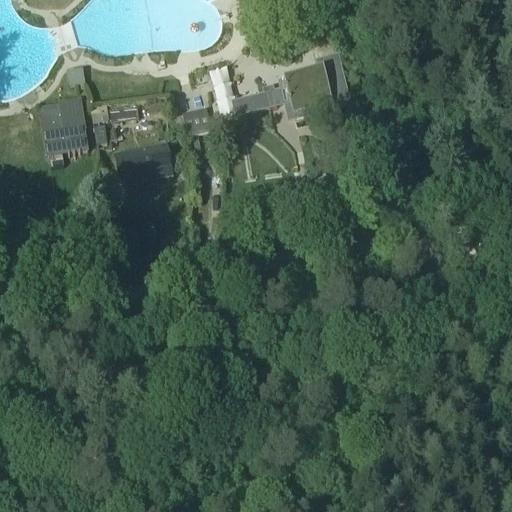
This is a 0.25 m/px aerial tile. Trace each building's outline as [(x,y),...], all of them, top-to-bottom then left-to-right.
[(292,95),(285,97),(288,111),(292,110),(296,125),(350,109),(325,18),(321,18),(317,0),(300,0),(315,67),(317,66),(320,80),(290,89),(292,95)] [(83,75),(67,77),(69,91),(85,89),(83,75)] [(204,75),(204,87),(223,88),(224,75),(204,75)] [(266,101),(237,108),(240,121),(269,114),(266,101)] [(59,107),(37,110),(46,164),(49,163),(51,173),(63,171),(62,161),(68,160),(67,159),(80,157),(80,159),(88,158),(84,134),(86,134),(81,105),(59,108),(59,107)] [(229,119),(232,108),(217,105),(215,116),(229,119)] [(104,124),(103,112),(91,113),(92,126),(104,124)] [(205,115),(182,121),(187,143),(210,136),(205,115)] [(148,128),(148,117),(117,118),(118,130),(148,128)] [(115,160),(120,190),(170,181),(164,151),(115,160)]
